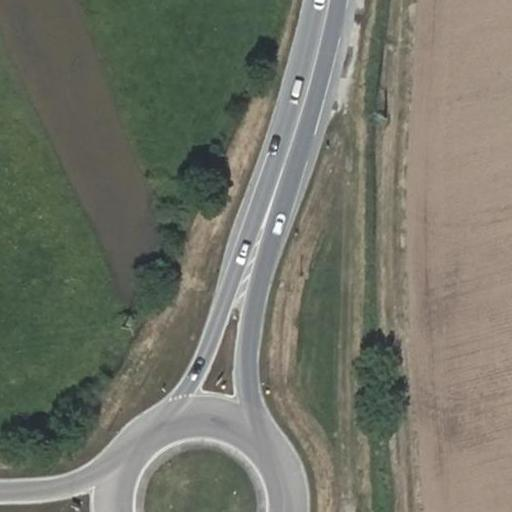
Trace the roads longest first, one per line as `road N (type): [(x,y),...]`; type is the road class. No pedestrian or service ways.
road 1 (tertiary): [(219,418),(335,0)]
road 2 (secondary): [(219,418),(192,418),(144,441),(118,486),(115,511)]
road 3 (secondary): [(296,511),(288,467),(270,443),(219,418)]
